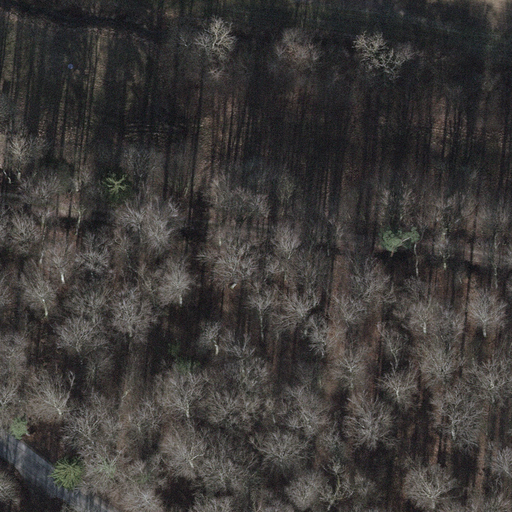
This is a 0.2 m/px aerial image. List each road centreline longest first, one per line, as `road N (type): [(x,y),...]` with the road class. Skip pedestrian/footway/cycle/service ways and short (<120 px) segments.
road 1 (track): [(511,261),(0,193)]
road 2 (tertiary): [(100,511),(0,438)]
